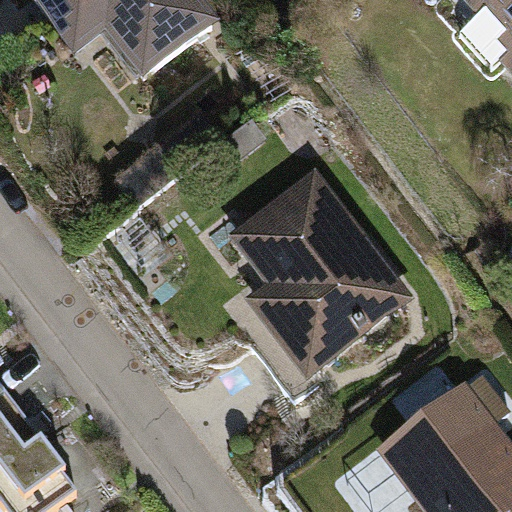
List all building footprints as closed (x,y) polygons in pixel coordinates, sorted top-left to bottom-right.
[(146,97),(219,42),(187,0),(39,0),(80,55),(102,38),(146,97)] [(511,0),(450,0),(511,76),(511,0)] [(300,382),(409,306),(313,170),(224,233),(259,282),(240,296),(300,382)] [(0,412),(0,511),(48,511),(66,499),(0,412)] [(511,511),(511,435),(508,430),(415,492),(428,511),(511,511)]
